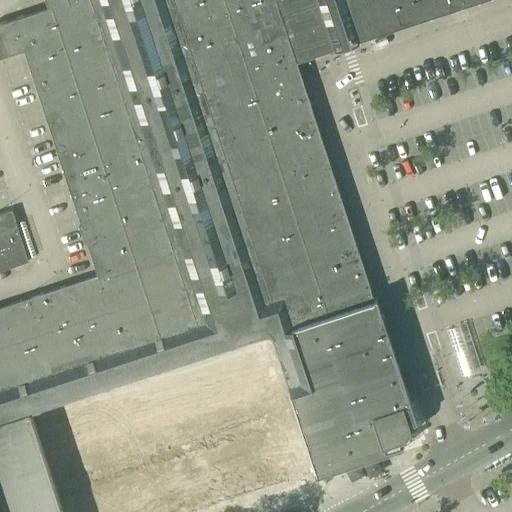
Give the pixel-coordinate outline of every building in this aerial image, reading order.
[(90,0),(172,250),(197,325),(0,388),(0,419),(31,409),(269,331),(281,365),(282,365),(279,354),(289,351),(304,398),(308,396),(313,396),(315,396),(317,396),(320,397),(322,398),(324,399),(326,400),(333,406),(338,409),(341,411),(347,413),(350,414),(353,414),(357,415),(361,417),(366,419),(369,422),(373,425),(376,429),(378,433),(381,437),(385,451),(394,447),(402,440),(408,432),(411,423),(412,413),(410,403),(397,407),(393,408),(390,408),(387,408),(383,407),(380,406),(377,405),(374,403),(372,401),(368,398),(364,396),(360,394),(349,391),(342,389),(337,386),(332,383),(328,380),(324,376),(321,372),(318,367),(316,362),(315,358),(313,353),(310,349),(309,347),(307,345),(305,344),(301,342),(299,340),(298,339),(296,337),(294,333),(292,329),(291,329),(269,259),(259,261),(197,74),(172,0),(286,0),(299,40),(289,44),(295,61),(345,44),(364,38),(363,33),(359,35),(358,31),(354,32),(343,0),(90,0)] [(0,22),(0,56),(24,49),(80,223),(77,224),(83,242),(86,241),(96,274),(172,250),(90,0),(46,0),(49,7),(0,22)] [(397,407),(410,403),(398,364),(376,298),(374,299),(295,61),(289,44),(299,40),(286,0),(172,0),(197,74),(259,261),(269,259),(291,329),(292,329),(294,333),(296,337),(298,339),(299,340),(301,342),(305,344),(307,345),(309,347),(310,349),(313,353),(315,358),(316,362),(318,367),(321,372),(324,376),(328,380),(332,383),(337,386),(342,389),(349,391),(360,394),(364,396),(368,398),(372,401),(374,403),(377,405),(380,406),(383,407),(387,408),(390,408),(393,408),(397,407)] [(343,0),(354,32),(358,31),(359,35),(363,33),(364,38),(477,0),(343,0)] [(0,269),(29,260),(12,209),(0,213),(0,269)] [(96,274),(0,306),(0,388),(197,325),(172,250),(96,274)] [(30,410),(61,511),(191,511),(294,479),(249,338),(30,410)] [(451,346),(460,374),(481,367),(472,339),(468,340),(459,343),(451,346)]
